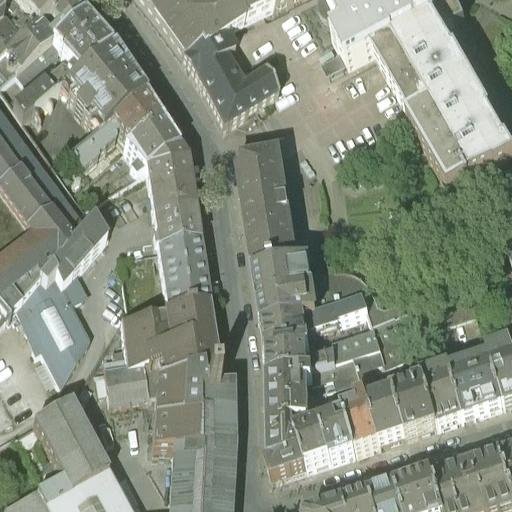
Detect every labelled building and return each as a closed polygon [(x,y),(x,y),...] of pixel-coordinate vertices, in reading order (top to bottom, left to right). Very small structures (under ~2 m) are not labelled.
[(66,6),(60,0),(8,0),(36,32),(66,6)] [(225,47),(201,13),(192,0),(129,0),(157,34),(202,100),(221,138),(277,105),(264,81),(241,95),(223,66),(233,60),(225,47)] [(223,0),(201,13),(225,47),(245,36),(242,29),(306,0),(332,0),(324,5),(319,9),(318,15),(319,22),(323,27),(330,29),(336,28),(342,42),(333,47),(344,67),(349,75),(374,62),(410,127),(411,128),(429,117),(471,190),(511,169),(511,162),(507,154),(505,154),(487,124),(490,124),(456,63),(454,64),(439,39),(465,28),(455,5),(427,18),(428,19),(403,29),(390,0),(223,0)] [(82,24),(66,6),(36,32),(0,62),(0,95),(15,80),(50,51),(82,24)] [(109,56),(82,24),(50,51),(15,80),(27,96),(55,73),(59,77),(12,116),(22,127),(58,98),(109,56)] [(146,105),(109,56),(58,98),(95,146),(146,105)] [(162,131),(146,105),(95,146),(71,166),(82,179),(118,147),(124,154),(162,131)] [(411,128),(410,127),(407,129),(438,183),(446,197),(448,199),(474,245),(488,237),(489,254),(483,260),(481,259),(471,267),(471,270),(465,276),(462,275),(453,284),(453,287),(447,292),(435,297),(431,296),(421,301),(419,304),(410,308),(408,307),(396,312),(395,315),(386,319),(378,317),(375,308),(368,295),(361,289),(353,284),(363,311),(368,325),(373,338),(388,332),(404,324),(429,312),(463,298),(461,293),(491,266),(496,264),(496,262),(504,254),(503,253),(502,254),(499,222),(487,222),(471,190),(429,117),(411,128)] [(0,195),(18,182),(72,250),(83,237),(0,122),(0,195)] [(179,159),(162,131),(124,154),(135,171),(126,176),(133,187),(144,181),(179,159)] [(188,169),(179,159),(144,181),(149,213),(150,224),(194,218),(194,206),(188,169)] [(279,159),(235,167),(253,281),(297,274),(279,159)] [(511,169),(471,190),(487,222),(499,222),(511,220),(511,169)] [(0,324),(5,331),(19,316),(72,250),(18,182),(0,195),(0,324)] [(474,245),(448,199),(414,217),(408,276),(474,245)] [(194,218),(150,224),(154,258),(199,253),(194,218)] [(72,250),(19,316),(59,394),(90,349),(72,312),(87,304),(76,282),(105,246),(90,228),(83,237),(72,250)] [(209,315),(199,253),(154,258),(164,322),(209,315)] [(297,274),(253,281),(262,337),(305,330),(363,311),(353,284),(344,282),(337,283),(336,274),(328,275),(328,269),(297,274)] [(463,298),(429,312),(437,341),(476,323),(469,297),(463,298)] [(305,330),(262,337),(266,364),(306,356),(310,355),(307,341),(368,325),(363,311),(305,330)] [(109,414),(153,407),(151,461),(170,461),(167,511),(230,511),(234,467),(232,392),(224,392),(215,392),(209,315),(164,322),(127,326),(121,326),(127,374),(103,376),(109,414)] [(421,385),(404,324),(388,332),(373,338),(380,364),(384,375),(384,377),(405,368),(407,372),(404,373),(408,386),(410,385),(412,392),(413,392),(416,395),(423,392),(421,385)] [(306,356),(266,364),(267,389),(308,382),(336,375),(354,370),(380,364),(373,338),(331,349),(333,363),(307,371),(306,356)] [(489,367),(502,415),(511,411),(511,360),(510,353),(487,361),(489,367)] [(392,403),(379,408),(370,379),(384,375),(380,364),(354,370),(358,383),(360,392),(364,405),(379,455),(405,446),(392,403)] [(489,367),(448,380),(462,427),(502,415),(489,367)] [(358,383),(354,370),(336,375),(336,386),(334,387),(337,399),(360,392),(358,383)] [(308,382),(267,389),(268,437),(292,434),(305,432),(309,431),(317,428),(330,424),(327,406),(308,412),(308,393),(334,387),(336,386),(336,375),(308,382)] [(447,377),(421,385),(423,392),(436,436),(462,427),(448,380),(447,377)] [(423,392),(416,395),(391,402),(392,403),(405,446),(436,436),(423,392)] [(334,431),(319,436),(330,470),(355,463),(342,422),(335,399),(327,402),(327,406),(330,424),(332,423),(334,431)] [(357,418),(342,422),(355,463),(379,455),(364,405),(354,409),(357,418)] [(126,511),(71,412),(31,433),(61,487),(10,511),(126,511)] [(295,443),(306,479),(330,470),(319,436),(317,428),(309,431),(305,432),(307,440),(295,443)] [(295,443),(292,434),(268,437),(269,483),(273,485),(277,488),(306,479),(295,443)] [(511,458),(500,462),(511,502),(511,458)] [(511,502),(500,462),(430,486),(438,511),(506,511),(511,510),(511,502)] [(438,511),(430,486),(395,497),(399,511),(438,511)] [(399,511),(395,497),(368,506),(370,511),(399,511)]
